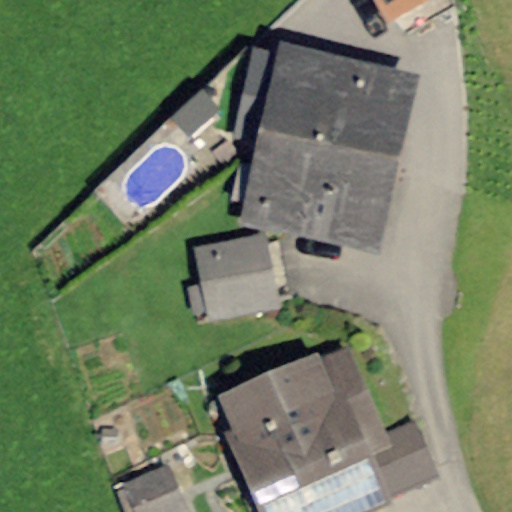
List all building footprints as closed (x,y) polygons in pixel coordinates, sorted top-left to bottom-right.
[(383,0),(396,24),(441,0),(383,0)] [(281,36),(258,125),(402,159),(421,77),(281,36)] [(254,39),(237,108),(255,113),(272,44),(254,39)] [(402,159),(258,125),(236,217),(376,254),(402,159)] [(263,234),(196,244),(209,323),(281,304),(263,234)] [(344,339),(204,397),(252,511),(352,511),(407,490),(344,339)] [(190,511),(166,467),(119,489),(126,511),(190,511)]
